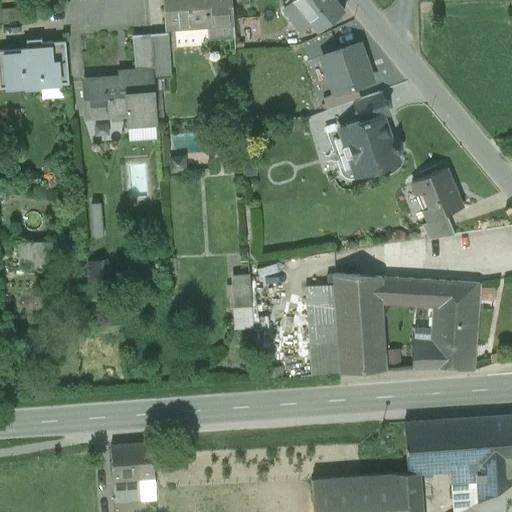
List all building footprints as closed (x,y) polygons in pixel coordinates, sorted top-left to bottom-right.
[(231,0),(162,0),(165,29),(233,24),(231,0)] [(333,0),(293,0),(281,10),(301,34),(312,25),(318,33),(343,12),(333,0)] [(21,8),(0,9),(0,22),(22,20),(21,8)] [(168,33),(150,34),(154,77),(171,76),(168,33)] [(150,34),(132,36),(134,69),(153,67),(150,34)] [(20,49),(0,50),(0,89),(5,89),(24,87),(24,89),(38,88),(38,90),(55,89),(55,87),(64,87),(64,84),(69,84),(65,41),(42,43),(41,39),(26,40),(26,47),(20,48),(20,49)] [(318,58),(331,96),(356,88),(374,82),(361,43),(318,58)] [(134,69),(117,70),(117,75),(81,77),(84,120),(126,117),(127,128),(156,126),(154,77),(153,67),(134,69)] [(331,96),(323,99),(327,110),(360,99),(356,88),(331,96)] [(351,104),(358,123),(381,114),(390,111),(383,92),(351,104)] [(358,123),(345,127),(343,128),(337,130),(354,179),(363,176),(393,164),(396,158),(395,155),(400,150),(399,143),(390,140),(389,137),(386,134),(384,127),(385,124),(381,114),(358,123)] [(337,130),(343,128),(336,126),(335,131),(327,134),(332,151),(330,154),(330,158),(332,161),(336,162),(341,175),(343,177),(347,180),(349,181),(352,181),(354,179),(337,130)] [(175,133),(177,169),(190,168),(189,153),(208,151),(207,131),(175,133)] [(409,183),(426,223),(446,215),(462,208),(444,168),(409,183)] [(100,202),(89,203),(91,238),(102,237),(100,202)] [(454,235),(446,215),(426,223),(422,225),(427,239),(454,235)] [(52,242),(18,243),(19,269),(53,268),(52,242)] [(101,260),(84,261),(85,295),(102,294),(101,260)] [(162,270),(150,271),(152,286),(164,284),(162,270)] [(249,274),(230,275),(234,330),(253,329),(249,274)] [(438,281),(333,274),(334,285),(306,287),(312,375),(385,370),(383,303),(435,309),(438,281)] [(480,283),(438,281),(435,309),(431,340),(476,342),(480,283)] [(476,342),(431,340),(430,349),(412,347),(413,369),(428,368),(473,371),(476,342)] [(511,412),(402,420),(405,474),(313,479),(313,511),(423,511),(424,480),(448,477),(450,511),(457,511),(511,483),(511,412)] [(151,442),(110,445),(115,502),(155,499),(151,442)]
